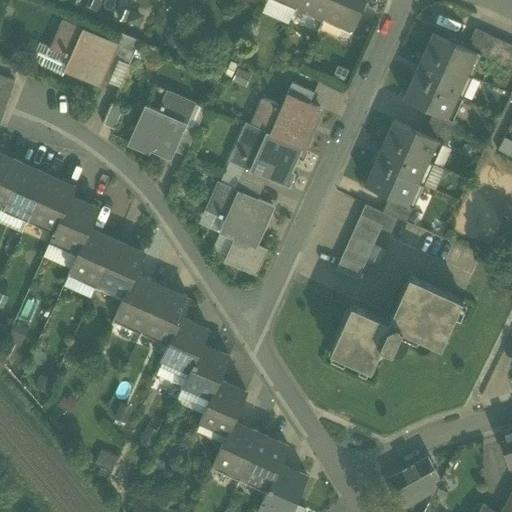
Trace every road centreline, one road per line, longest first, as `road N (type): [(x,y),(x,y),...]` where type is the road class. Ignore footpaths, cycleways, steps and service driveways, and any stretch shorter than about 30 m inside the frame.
road 1 (residential): [(405,0),(251,338)]
road 2 (residential): [(251,338),(135,177),(39,113)]
road 3 (residential): [(353,488),(251,338)]
road 4 (residential): [(511,412),(420,442),(353,488)]
